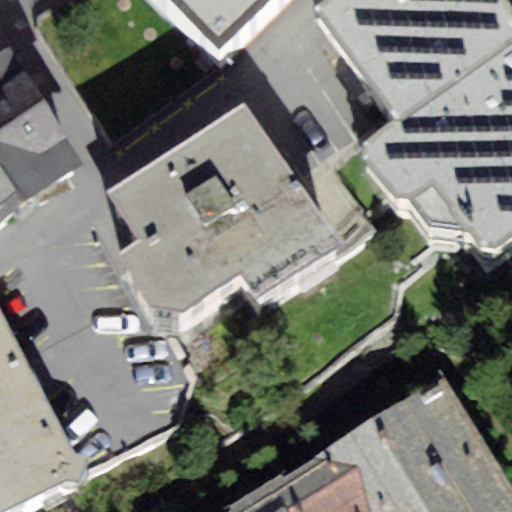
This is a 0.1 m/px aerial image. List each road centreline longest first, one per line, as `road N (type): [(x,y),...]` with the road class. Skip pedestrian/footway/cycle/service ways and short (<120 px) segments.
road 1 (residential): [(117,182),(18,46),(15,23),(30,0)]
road 2 (residential): [(117,182),(0,256)]
